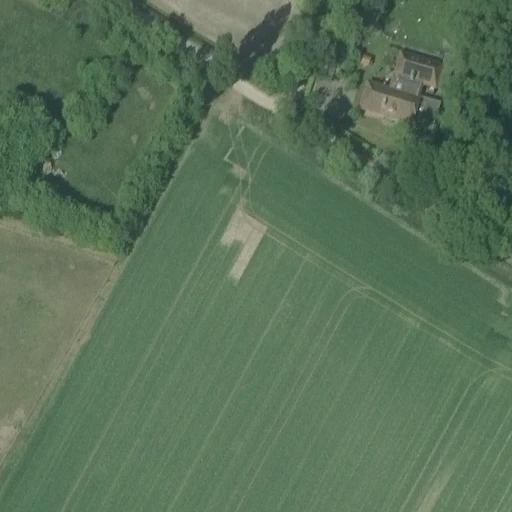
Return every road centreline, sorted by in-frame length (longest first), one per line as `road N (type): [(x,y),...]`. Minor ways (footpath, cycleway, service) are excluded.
road 1 (unclassified): [(357,162),(107,0)]
road 2 (track): [(357,162),(511,250)]
